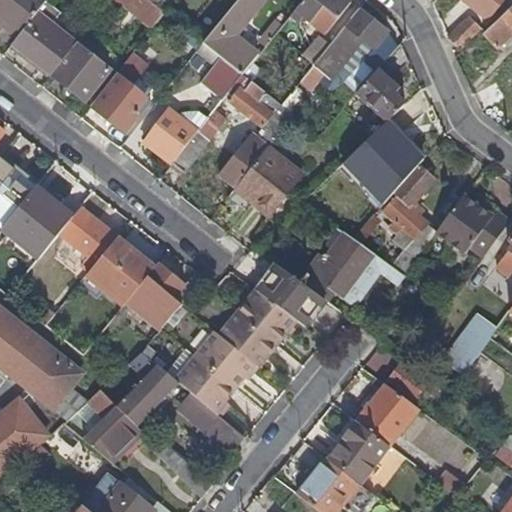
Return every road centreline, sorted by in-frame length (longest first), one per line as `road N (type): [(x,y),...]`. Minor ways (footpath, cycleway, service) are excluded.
road 1 (residential): [(0,86),(218,262)]
road 2 (residential): [(217,511),(354,342)]
road 3 (residential): [(397,0),(411,11),(463,127),(511,163)]
